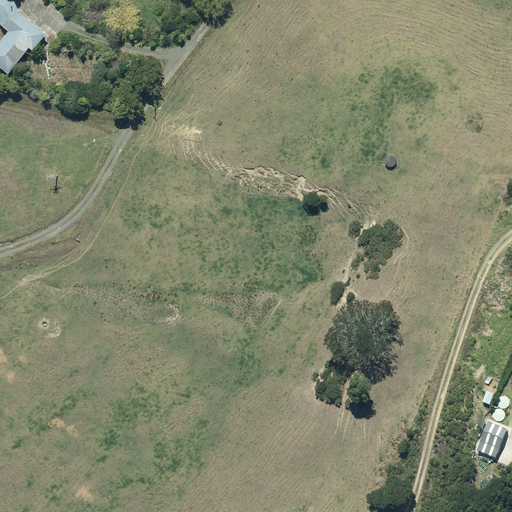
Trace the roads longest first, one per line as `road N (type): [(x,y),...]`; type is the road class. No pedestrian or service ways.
road 1 (track): [(511,212),(478,240),(389,511)]
road 2 (unknown): [(181,0),(60,177),(0,213)]
